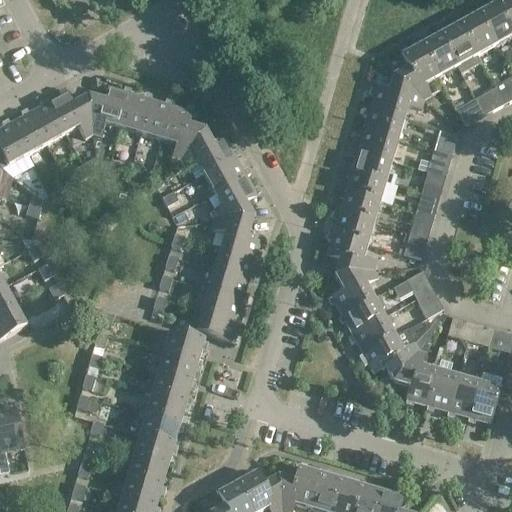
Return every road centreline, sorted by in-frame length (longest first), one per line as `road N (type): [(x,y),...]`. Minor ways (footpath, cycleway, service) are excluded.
road 1 (tertiary): [(475,511),(448,470),(266,412),(262,380),(303,242),(175,12)]
road 2 (residential): [(511,326),(457,311),(435,277),(472,141),(511,120)]
road 3 (tertiary): [(175,12),(55,76)]
